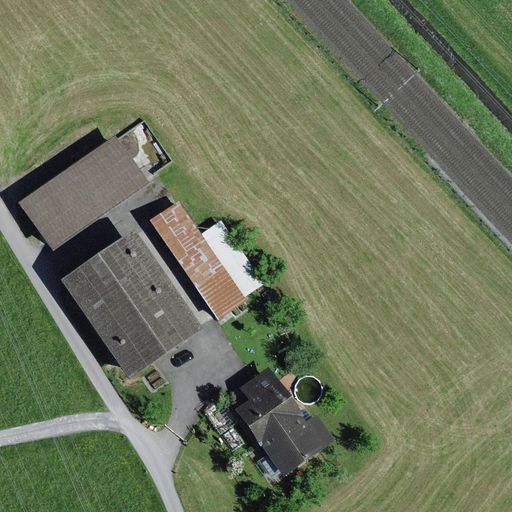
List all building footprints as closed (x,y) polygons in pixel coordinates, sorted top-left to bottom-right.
[(143,195),(110,146),(12,211),(45,260),(143,195)] [(175,207),(144,229),(213,328),(244,307),(241,303),(197,239),(175,207)] [(218,225),(197,239),(241,303),(262,288),(218,225)] [(195,340),(127,241),(52,292),(120,391),(195,340)] [(297,423),(265,374),(234,394),(242,409),(228,419),(253,454),(255,452),(277,485),(318,457),(317,456),(331,447),(313,420),(299,429),(295,424),(297,423)] [(235,442),(228,432),(219,439),(225,448),(235,442)]
